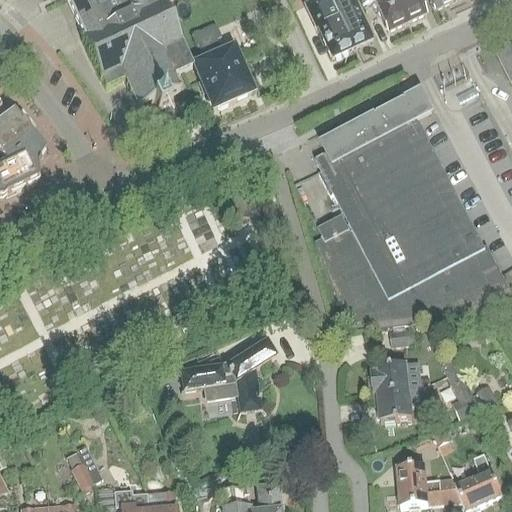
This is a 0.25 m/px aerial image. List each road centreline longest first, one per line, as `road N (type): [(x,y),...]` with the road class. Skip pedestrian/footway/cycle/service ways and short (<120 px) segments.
road 1 (residential): [(511,13),(159,176),(95,175)]
road 2 (residential): [(95,175),(0,53)]
road 3 (residential): [(0,244),(64,215),(95,175)]
